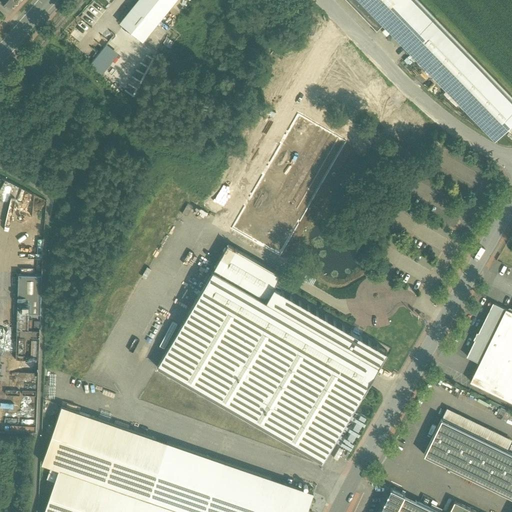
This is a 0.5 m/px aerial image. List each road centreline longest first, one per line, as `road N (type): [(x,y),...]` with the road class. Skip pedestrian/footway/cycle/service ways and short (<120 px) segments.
road 1 (residential): [(330,511),(382,398),(511,193)]
road 2 (residential): [(511,157),(415,95),(321,0)]
